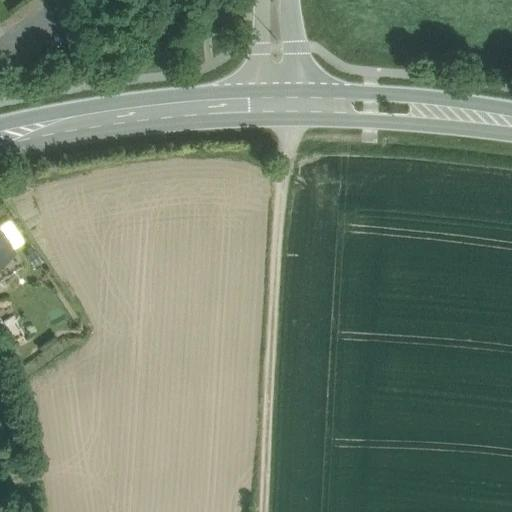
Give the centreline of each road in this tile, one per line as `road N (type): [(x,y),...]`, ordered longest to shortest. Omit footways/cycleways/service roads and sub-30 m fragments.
road 1 (track): [(262,511),(281,146),(275,103)]
road 2 (tertiary): [(0,137),(126,113),(275,103)]
road 3 (tertiary): [(275,103),(511,121)]
